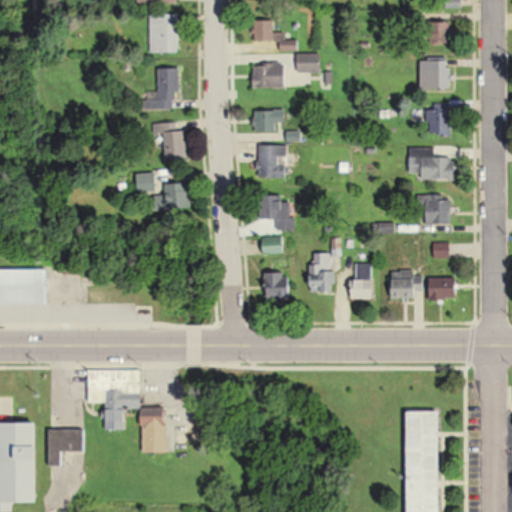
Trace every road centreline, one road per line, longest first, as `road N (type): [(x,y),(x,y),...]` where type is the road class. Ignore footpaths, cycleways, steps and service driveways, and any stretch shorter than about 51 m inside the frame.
road 1 (primary): [(511,347),(0,348)]
road 2 (residential): [(493,347),(489,0)]
road 3 (residential): [(233,344),(218,0)]
road 4 (residential): [(493,511),(493,347)]
